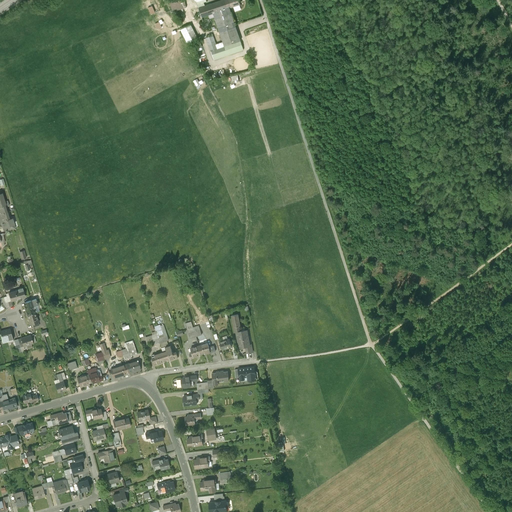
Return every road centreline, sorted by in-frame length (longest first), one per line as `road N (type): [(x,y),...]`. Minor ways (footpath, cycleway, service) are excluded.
road 1 (track): [(260,0),(371,344)]
road 2 (track): [(494,511),(371,344)]
road 3 (track): [(371,344),(511,245)]
road 4 (residential): [(74,399),(99,490),(91,501),(52,511)]
road 5 (residential): [(137,382),(162,409),(196,511)]
